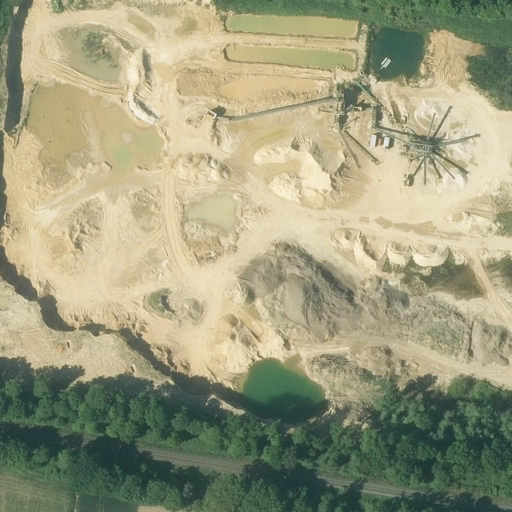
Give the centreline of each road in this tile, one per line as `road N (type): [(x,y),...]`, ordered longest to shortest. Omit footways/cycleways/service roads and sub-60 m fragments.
road 1 (track): [(511,391),(470,374),(380,295),(320,260)]
road 2 (track): [(379,229),(511,243)]
